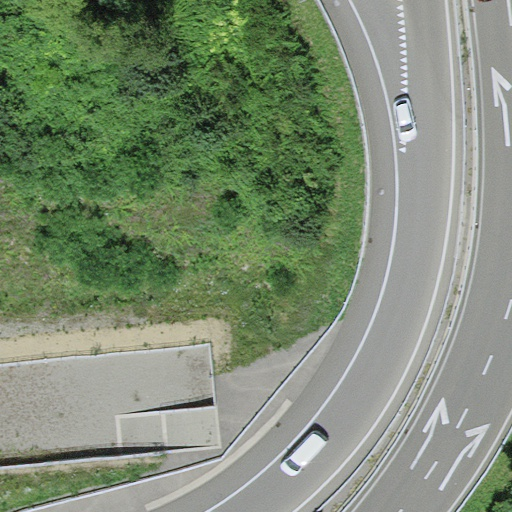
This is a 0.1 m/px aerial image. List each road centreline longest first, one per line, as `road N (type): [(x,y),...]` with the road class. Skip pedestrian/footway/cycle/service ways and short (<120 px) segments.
road 1 (motorway): [(424,161),(402,337),(318,467),(263,511)]
road 2 (motorway): [(399,511),(472,393),(511,281)]
road 3 (motorway): [(376,0),(424,161)]
road 4 (motorway): [(424,0),(431,67),(424,161)]
